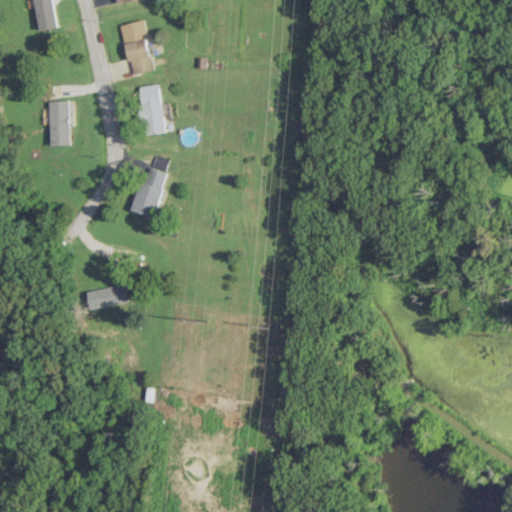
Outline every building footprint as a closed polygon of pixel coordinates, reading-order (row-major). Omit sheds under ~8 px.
[(60,26),(54,0),(35,0),(42,30),(60,26)] [(124,24),(133,73),(155,69),(145,20),(124,24)] [(167,132),(161,83),(142,86),(147,134),(167,132)] [(53,144),(72,144),(71,99),(52,100),(53,144)] [(157,216),(168,172),(167,172),(171,158),(157,155),(154,167),(146,166),(135,210),(157,216)] [(130,301),(127,283),(91,290),(94,308),(130,301)]
